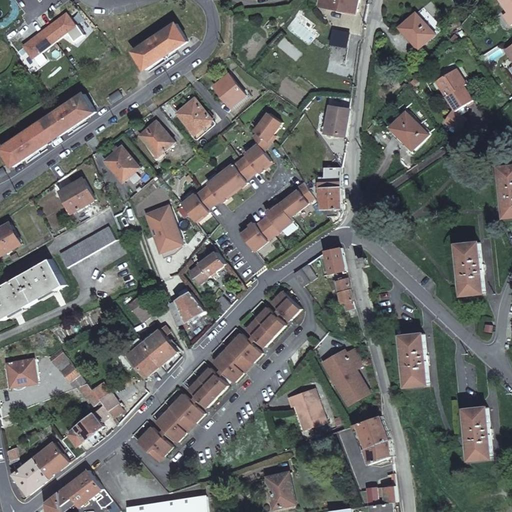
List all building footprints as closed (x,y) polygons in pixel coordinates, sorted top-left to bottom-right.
[(326,0),(325,6),(360,14),(362,0),(326,0)] [(511,0),(502,0),(510,12),(506,15),(511,23),(511,0)] [(77,26),(68,13),(46,29),(56,42),(77,26)] [(418,13),(404,25),(411,33),(409,35),(421,48),(436,34),(418,13)] [(177,24),(136,52),(148,69),(189,41),(177,24)] [(56,42),(46,29),(24,46),(34,58),(56,42)] [(452,93),(448,95),(458,110),(475,100),(466,86),(469,84),(459,68),(443,78),(452,93)] [(231,74),(216,87),(233,108),(248,96),(231,74)] [(439,80),(448,95),(452,93),(443,78),(439,80)] [(86,95),(4,149),(16,166),(98,112),(86,95)] [(196,98),(178,113),(197,135),(215,120),(196,98)] [(348,135),(351,110),(333,109),(330,133),(348,135)] [(409,112),(394,127),(414,149),(430,134),(409,112)] [(258,133),(254,138),(260,144),(265,151),(272,142),(270,141),(274,135),(283,122),(270,113),(256,131),(258,133)] [(159,122),(142,136),(161,158),(178,144),(159,122)] [(316,130),(313,134),(322,143),(325,140),(316,130)] [(345,158),(347,142),(338,140),(337,146),(328,149),(338,160),(345,158)] [(265,151),(260,144),(247,155),(247,156),(241,160),(253,175),(259,170),(261,173),(266,170),(264,168),(273,161),(265,151)] [(125,149),(108,162),(127,184),(144,171),(125,149)] [(253,175),(241,160),(235,165),(234,164),(222,174),(235,191),(243,185),(244,186),(249,183),(247,180),(253,175)] [(274,163),(273,161),(264,168),(266,170),(274,163)] [(344,184),(344,168),(327,167),(327,183),(344,184)] [(511,168),(503,169),(509,220),(511,219),(511,168)] [(235,191),(222,174),(209,184),(209,185),(203,190),(215,205),(221,200),(223,203),(228,199),(227,197),(230,195),(235,191)] [(85,179),(62,192),(73,212),(97,199),(85,179)] [(282,204),(292,217),(310,203),(309,202),(314,199),(303,185),(298,189),(299,190),(291,197),(282,204)] [(344,206),(344,187),(324,188),(325,209),(330,214),(341,214),(341,206),(344,206)] [(299,190),(298,189),(290,195),(291,197),(299,190)] [(209,209),(215,205),(203,190),(197,195),(197,194),(184,204),(183,204),(196,222),(197,221),(205,214),(206,216),(211,212),(209,209)] [(274,210),(273,209),(267,213),(270,216),(264,220),(275,235),(281,230),(282,231),(295,221),(292,217),(282,204),(274,210)] [(170,205),(148,214),(162,253),(174,248),(185,244),(170,205)] [(206,216),(205,214),(197,221),(196,222),(197,223),(198,223),(206,216)] [(257,225),(255,222),(251,226),(252,228),(249,230),(243,234),(257,251),(270,241),(269,240),(275,235),(264,220),(257,225)] [(12,224),(0,230),(0,257),(23,244),(12,224)] [(252,228),(251,226),(242,233),(243,234),(249,230),(252,228)] [(112,227),(63,255),(70,268),(120,239),(112,227)] [(212,243),(208,237),(192,257),(196,260),(202,252),(204,253),(212,243)] [(468,296),(486,294),(481,245),(462,248),(468,296)] [(174,248),(162,253),(165,258),(176,254),(174,248)] [(328,251),(333,273),(348,270),(343,248),(328,251)] [(229,264),(221,255),(219,251),(192,272),(201,284),(229,264)] [(53,259),(0,288),(0,309),(6,320),(68,285),(53,259)] [(368,261),(361,261),(362,265),(363,269),(369,268),(368,261)] [(309,264),(295,274),(305,287),(318,278),(309,264)] [(339,280),(344,302),(347,302),(355,300),(350,278),(339,280)] [(144,322),(157,311),(161,308),(148,291),(130,305),(144,322)] [(208,309),(193,292),(178,300),(187,322),(188,323),(208,309)] [(275,304),(293,322),(304,311),(286,293),(275,304)] [(228,310),(233,305),(224,296),(219,301),(228,310)] [(187,322),(178,300),(171,303),(179,326),(184,324),(187,322)] [(354,310),(355,313),(358,312),(355,300),(347,302),(349,310),(354,310)] [(289,327),(271,308),(249,331),(267,349),(289,327)] [(144,342),(163,365),(163,366),(181,352),(167,333),(170,330),(167,325),(144,342)] [(265,355),(244,335),(217,364),(237,384),(265,355)] [(144,342),(139,336),(122,350),(142,374),(145,377),(146,378),(147,379),(149,379),(150,379),(152,378),(150,375),(163,365),(144,342)] [(405,340),(411,387),(431,385),(426,336),(405,340)] [(54,357),(70,380),(74,378),(82,373),(65,349),(54,357)] [(337,387),(349,405),(369,392),(354,370),(360,365),(350,349),(343,354),(341,351),(325,362),(340,385),(337,387)] [(35,358),(8,363),(12,386),(39,381),(35,358)] [(321,364),(337,387),(340,385),(325,362),(321,364)] [(213,368),(191,390),(209,408),(231,386),(213,368)] [(95,406),(103,400),(96,391),(82,373),(74,378),(93,404),(95,406)] [(103,400),(112,392),(106,383),(96,391),(103,400)] [(303,416),(308,430),(328,422),(316,388),(289,398),(292,407),(295,406),(299,417),(303,416)] [(121,404),(112,392),(103,400),(107,405),(111,411),(121,404)] [(207,414),(190,397),(187,394),(180,401),(159,423),(179,443),(207,414)] [(126,411),(121,404),(111,411),(117,418),(126,411)] [(113,421),(117,418),(111,411),(107,405),(99,412),(107,422),(112,419),(113,421)] [(489,410),(468,412),(474,461),(494,459),(489,410)] [(78,427),(88,439),(95,434),(106,425),(97,413),(78,427)] [(392,439),(383,415),(361,424),(371,451),(369,452),(373,464),(394,456),(392,439)] [(304,431),(308,430),(303,416),(299,417),(304,431)] [(78,427),(71,433),(80,445),(88,439),(78,427)] [(175,447),(155,427),(141,441),(154,455),(161,462),(175,447)] [(95,434),(88,439),(91,444),(99,439),(95,434)] [(57,444),(37,459),(52,479),(72,463),(57,444)] [(8,449),(11,462),(21,460),(18,447),(8,449)] [(21,481),(32,495),(52,479),(37,459),(15,476),(17,482),(21,481)] [(79,479),(93,498),(106,489),(91,470),(79,479)] [(278,509),(298,505),(291,473),(270,478),(278,509)] [(66,506),(71,502),(76,497),(84,506),(93,498),(79,479),(64,491),(66,506)] [(378,488),(380,505),(388,503),(395,502),(400,502),(398,485),(378,488)] [(51,511),(66,511),(66,506),(64,491),(50,501),(51,511)] [(103,506),(107,507),(110,504),(115,501),(109,493),(99,500),(103,506)] [(210,511),(209,498),(132,509),(132,511),(210,511)] [(380,505),(374,505),(375,511),(396,511),(395,502),(388,503),(380,505)]
